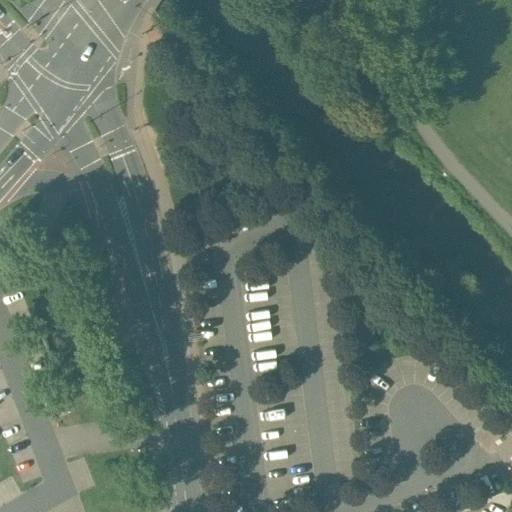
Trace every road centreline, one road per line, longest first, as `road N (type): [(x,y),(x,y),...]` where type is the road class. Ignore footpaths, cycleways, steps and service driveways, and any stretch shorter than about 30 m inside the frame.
road 1 (residential): [(192,511),(151,270)]
road 2 (residential): [(151,270),(122,176),(67,70)]
road 3 (residential): [(0,191),(48,182),(77,188),(151,270)]
